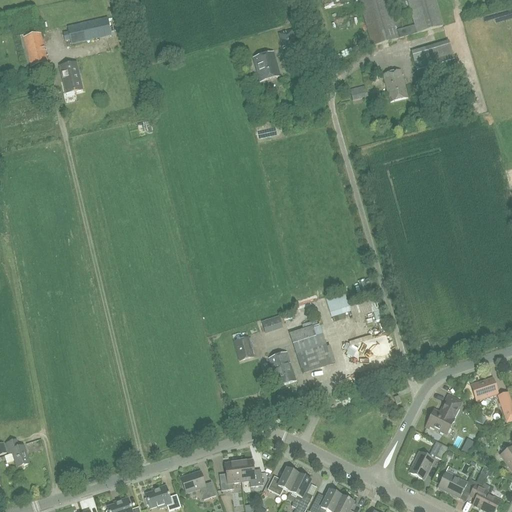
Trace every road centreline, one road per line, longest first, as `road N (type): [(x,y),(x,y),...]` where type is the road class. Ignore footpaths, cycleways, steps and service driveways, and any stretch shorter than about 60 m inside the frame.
road 1 (unclassified): [(19,511),(272,433),(375,483)]
road 2 (unclassified): [(375,483),(433,379),(511,350)]
road 3 (track): [(57,499),(21,321)]
